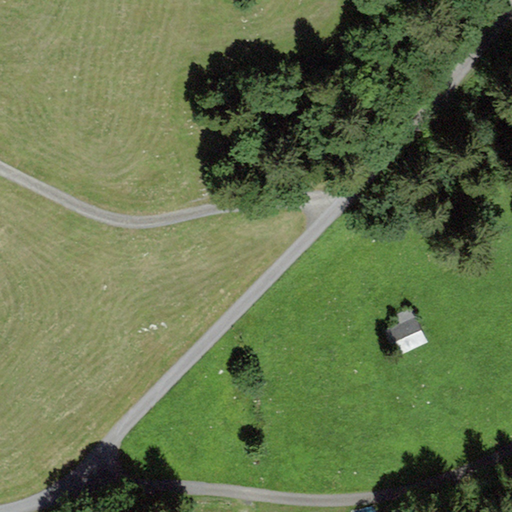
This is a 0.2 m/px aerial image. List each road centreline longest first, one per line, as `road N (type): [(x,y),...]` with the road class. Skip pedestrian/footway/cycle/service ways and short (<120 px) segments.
road 1 (track): [(44,505),(99,461),(405,122),(501,0)]
road 2 (track): [(44,505),(147,490),(246,507),(375,504),(511,450)]
road 3 (track): [(0,166),(139,230),(334,198)]
